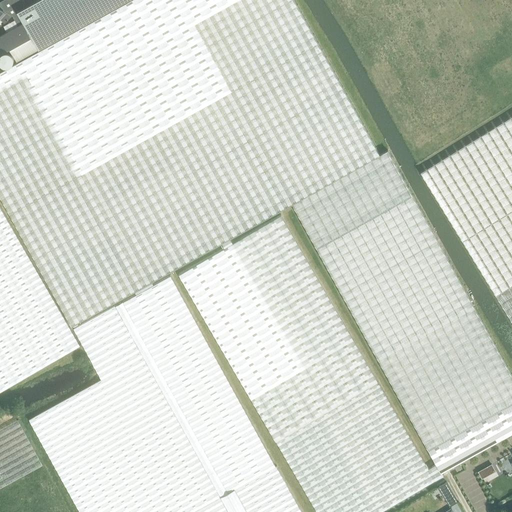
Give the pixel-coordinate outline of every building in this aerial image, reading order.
[(0,194),(44,274),(72,326),(135,291),(137,294),(74,329),(101,379),(30,418),(76,503),(80,511),(302,511),(276,466),(193,316),(170,275),(154,284),(153,281),(223,243),(231,238),(282,210),(288,207),(293,204),(429,450),(511,403),(511,373),(389,150),(380,155),(295,0),(38,0),(24,8),(23,9),(18,11),(12,15),(15,20),(18,25),(7,32),(0,35),(0,194)] [(0,0),(0,17),(5,22),(9,17),(12,14),(12,15),(18,11),(23,9),(24,8),(22,5),(24,2),(23,0),(0,0)] [(511,115),(420,172),(511,321),(511,115)] [(0,511),(0,389),(80,345),(42,279),(0,204),(0,511)] [(225,247),(179,273),(180,275),(217,340),(281,450),(316,511),(379,511),(436,479),(443,475),(442,472),(436,463),(429,467),(397,412),(335,305),(281,213),(233,242),(231,238),(223,243),(225,247)] [(511,403),(429,450),(436,463),(442,472),(511,433),(511,403)] [(0,488),(43,464),(18,419),(0,428),(0,488)] [(492,463),(478,471),(482,479),(496,471),(492,463)] [(454,495),(446,500),(450,507),(458,502),(454,495)]
